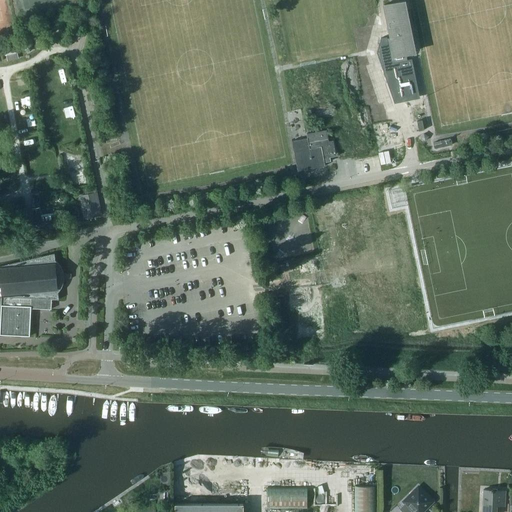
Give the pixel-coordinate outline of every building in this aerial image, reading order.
[(383,5),(393,57),(415,52),(404,0),(383,5)] [(294,140),(298,169),(333,163),(331,155),(403,143),(388,51),(296,65),(307,137),(294,140)] [(88,87),(92,105),(98,103),(95,86),(88,87)] [(433,142),(434,148),(451,144),(450,139),(433,142)] [(80,195),(85,216),(89,215),(89,217),(95,216),(95,214),(100,213),(99,207),(98,207),(95,192),(80,195)] [(53,213),(41,215),(40,207),(32,209),(35,230),(57,227),(55,214),(53,213)] [(51,299),(58,299),(58,292),(61,288),(63,284),(63,279),(63,274),(62,269),(59,264),(57,262),(55,260),(54,253),(0,266),(0,334),(29,336),(31,308),(51,309),(51,299)] [(354,511),(376,511),(376,487),(354,486),(354,511)] [(267,487),(267,509),(307,509),(306,487),(267,487)] [(398,509),(401,511),(420,511),(431,501),(417,487),(403,501),(405,503),(398,509)] [(504,507),(505,491),(483,490),(481,511),(495,511),(496,506),(504,507)]
